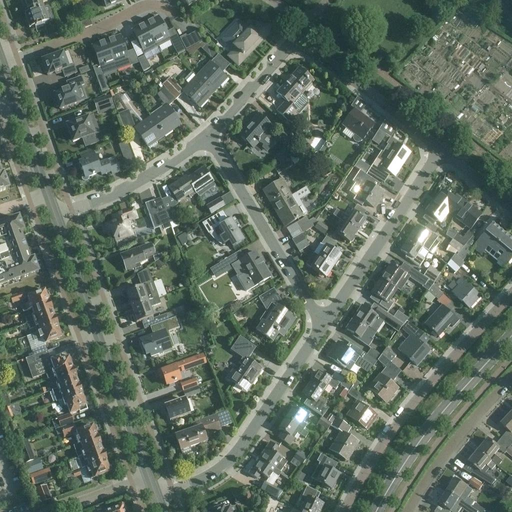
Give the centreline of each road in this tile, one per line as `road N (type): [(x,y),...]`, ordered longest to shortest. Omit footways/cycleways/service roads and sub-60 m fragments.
road 1 (residential): [(342,511),(407,409),(511,292)]
road 2 (tertiary): [(148,473),(55,217)]
road 3 (residential): [(155,498),(236,452),(320,328)]
road 4 (residential): [(320,328),(207,137)]
road 5 (secondary): [(379,511),(403,468),(511,336)]
road 6 (residential): [(320,328),(441,153)]
road 7 (residential): [(441,153),(291,42)]
road 8 (residential): [(171,14),(139,6),(105,28),(1,65)]
road 9 (residential): [(55,217),(110,197),(207,137)]
road 10 (residential): [(407,511),(446,451),(511,377)]
road 11 (residential): [(207,137),(291,42)]
road 12 (tertiary): [(55,217),(12,99)]
